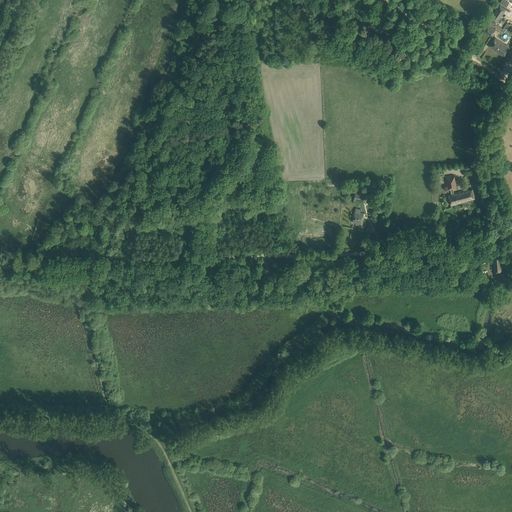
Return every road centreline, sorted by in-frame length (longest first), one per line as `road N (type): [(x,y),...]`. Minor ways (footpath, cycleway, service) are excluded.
road 1 (track): [(511,249),(0,266)]
road 2 (unclassified): [(511,220),(493,196),(486,158),(490,123),(511,81)]
